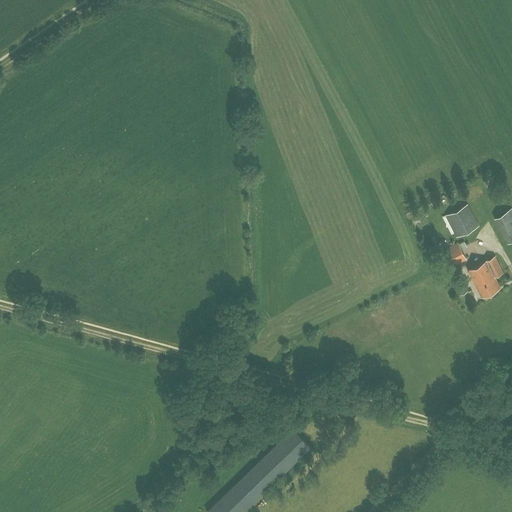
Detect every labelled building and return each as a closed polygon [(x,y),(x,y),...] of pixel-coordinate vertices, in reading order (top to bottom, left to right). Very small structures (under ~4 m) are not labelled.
[(456,236),(478,224),(467,204),(445,216),(456,236)] [(511,239),(511,210),(511,208),(495,217),(508,241),(511,239)] [(452,267),(467,259),(458,243),(443,250),(452,267)] [(468,269),(481,296),(500,286),(495,276),(503,272),(495,256),(468,269)] [(460,294),(467,290),(462,281),(455,285),(460,294)] [(208,511),(241,511),(310,445),(292,427),(207,511),(208,511)]
